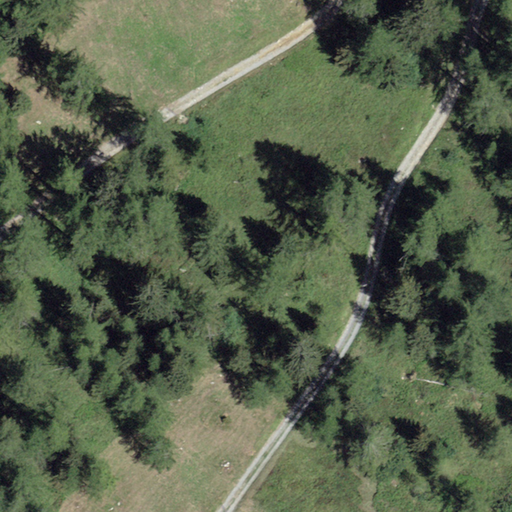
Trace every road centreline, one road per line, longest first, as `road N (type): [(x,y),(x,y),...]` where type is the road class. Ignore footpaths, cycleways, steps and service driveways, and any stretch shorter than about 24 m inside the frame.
road 1 (track): [(220,511),(338,353),(366,293),(390,191),(454,88),(486,0)]
road 2 (track): [(339,0),(0,229)]
